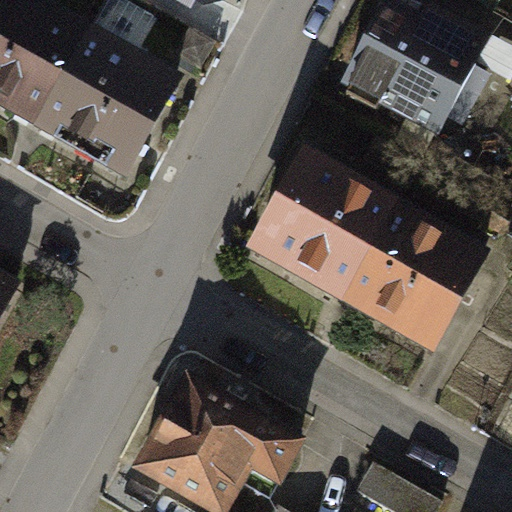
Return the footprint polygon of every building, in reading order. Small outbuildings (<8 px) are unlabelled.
[(0,0),(0,98),(52,126),(97,39),(22,0),(0,0)] [(391,5),(350,83),(441,131),(488,42),(434,13),(428,25),(391,5)] [(52,126),(145,175),(190,88),(97,39),(52,126)] [(261,248),(348,298),(399,209),(312,159),(261,248)] [(348,298),(435,347),(486,257),(399,209),(348,298)] [(0,273),(0,359),(34,291),(0,273)] [(192,381),(141,471),(212,511),(230,511),(256,468),(279,482),(301,444),(192,381)] [(442,511),(448,503),(382,467),(365,497),(392,511),(442,511)]
